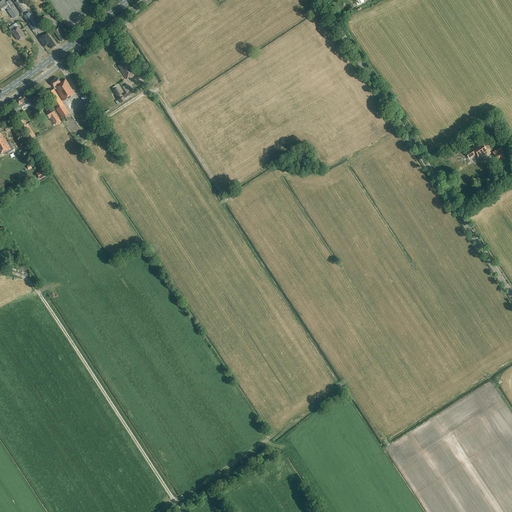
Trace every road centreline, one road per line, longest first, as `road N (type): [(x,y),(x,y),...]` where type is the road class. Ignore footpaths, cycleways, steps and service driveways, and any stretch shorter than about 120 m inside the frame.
road 1 (unclassified): [(511,294),(319,0)]
road 2 (track): [(0,270),(32,282),(182,511)]
